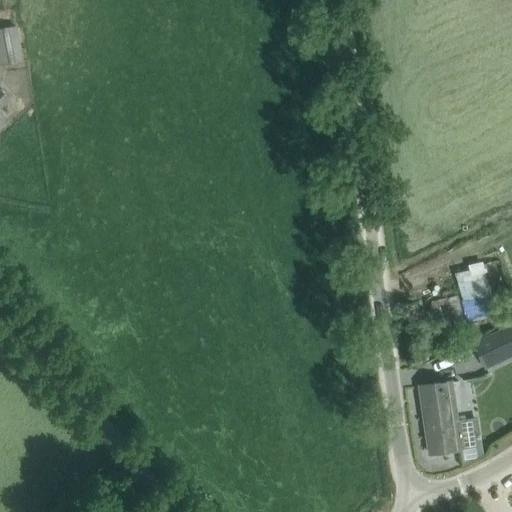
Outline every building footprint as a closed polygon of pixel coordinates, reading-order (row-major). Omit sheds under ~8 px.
[(0,64),(24,60),(17,26),(0,29),(0,64)] [(494,315),(482,264),(470,267),(471,272),(458,274),(469,321),(494,315)] [(464,323),(459,296),(447,299),(430,302),(436,332),(448,329),(447,326),(464,323)] [(511,325),(475,344),(486,367),(511,354),(511,325)] [(451,382),(440,383),(420,386),(430,454),(461,449),(458,430),(451,382)]
